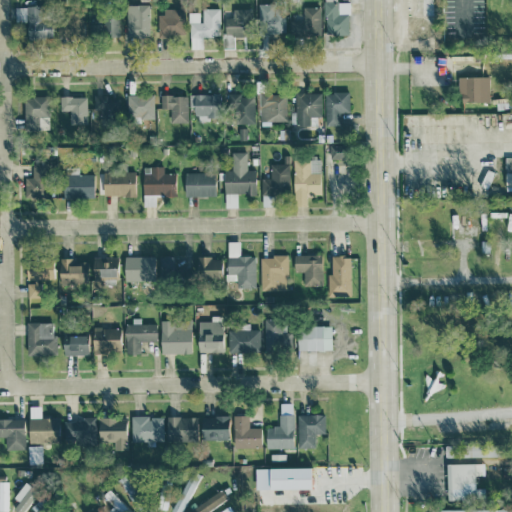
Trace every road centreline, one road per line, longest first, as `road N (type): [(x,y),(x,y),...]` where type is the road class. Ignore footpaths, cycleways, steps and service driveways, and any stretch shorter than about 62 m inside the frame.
road 1 (secondary): [(377,0),(387,511)]
road 2 (residential): [(0,0),(5,387)]
road 3 (residential): [(0,387),(385,383)]
road 4 (residential): [(3,226),(382,222)]
road 5 (residential): [(1,66),(378,62)]
